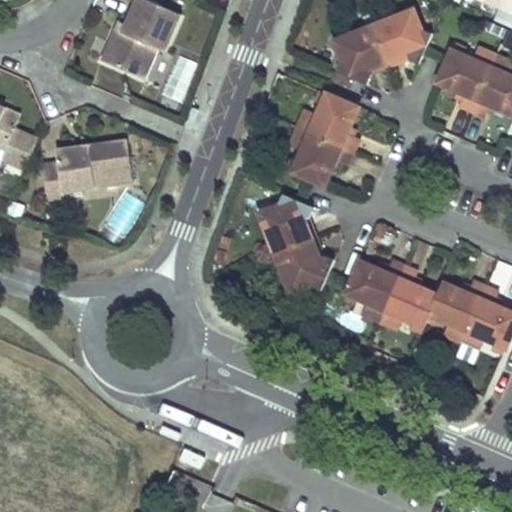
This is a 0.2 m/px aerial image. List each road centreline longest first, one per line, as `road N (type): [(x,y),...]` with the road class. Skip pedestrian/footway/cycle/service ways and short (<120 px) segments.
road 1 (residential): [(160,288),(268,0)]
road 2 (residential): [(271,384),(488,466)]
road 3 (residential): [(511,159),(420,120),(390,206)]
road 4 (residential): [(101,312),(104,354),(134,375),(163,371),(186,348)]
road 5 (residential): [(390,206),(511,257)]
